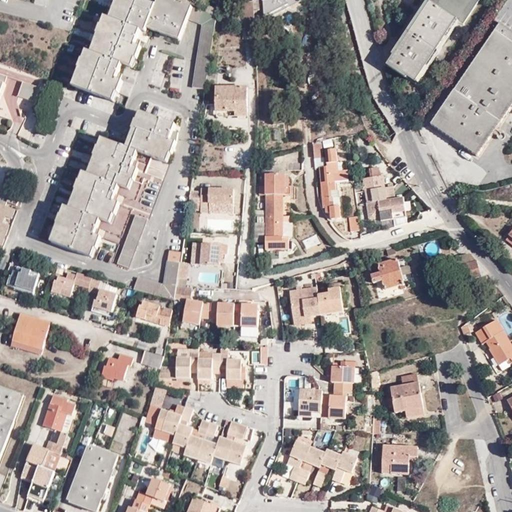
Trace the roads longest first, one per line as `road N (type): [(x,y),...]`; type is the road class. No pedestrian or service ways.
road 1 (residential): [(511,287),(434,192),(410,146),(361,0)]
road 2 (residential): [(247,511),(281,426),(280,357),(299,356)]
road 3 (residential): [(0,138),(47,155),(0,271)]
road 4 (residential): [(493,433),(472,363),(448,366),(463,432)]
